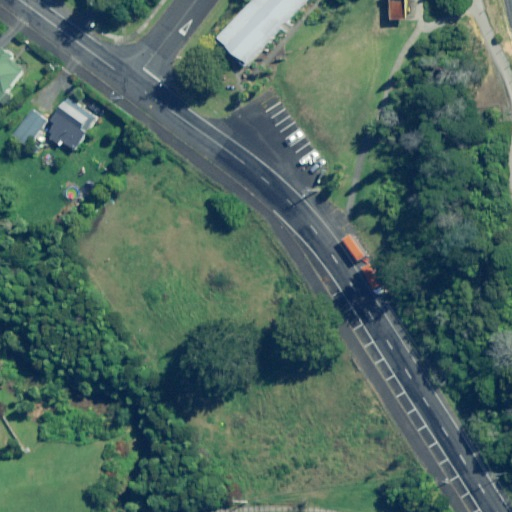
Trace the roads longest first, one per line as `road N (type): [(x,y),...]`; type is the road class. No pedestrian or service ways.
road 1 (tertiary): [(496,511),(327,250),(251,170),(131,83)]
road 2 (tertiary): [(131,83),(18,0)]
